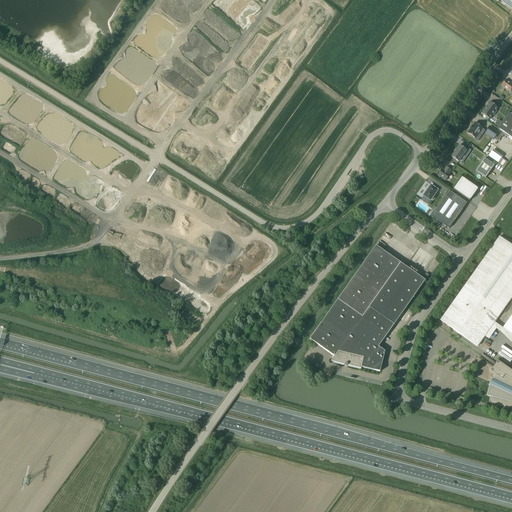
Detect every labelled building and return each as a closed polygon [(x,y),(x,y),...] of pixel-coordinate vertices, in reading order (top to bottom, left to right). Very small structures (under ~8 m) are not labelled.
[(511,0),(502,0),(502,2),(511,9),(511,8),(511,0)] [(501,85),(511,93),(511,84),(506,79),(501,85)] [(481,113),(490,119),(492,115),(493,116),(494,116),(493,116),(497,111),(496,110),(498,108),(490,102),(489,103),(489,104),(488,105),(487,105),(481,113)] [(511,114),(509,113),(498,128),(511,138),(511,114)] [(475,138),(482,128),(475,123),(472,127),(472,126),(470,129),(468,133),(475,138)] [(498,141),(502,133),(498,131),(494,139),(498,141)] [(458,162),(463,155),(466,157),(471,150),(468,148),(466,150),(459,145),(456,150),(456,149),(454,152),(451,157),(458,162)] [(501,157),(498,162),(504,167),(508,162),(501,157)] [(484,158),(476,171),(486,178),(494,165),(484,158)] [(445,181),(450,174),(449,174),(451,171),(446,167),(444,170),(442,169),(438,175),(445,181)] [(469,201),(478,189),(462,177),(453,189),(469,201)] [(449,189),(442,184),(438,190),(445,195),(449,189)] [(434,198),(436,195),(435,194),(437,191),(438,190),(437,190),(431,186),(431,185),(430,186),(428,189),(426,192),(423,196),(423,195),(423,196),(424,196),(430,201),(431,200),(430,200),(433,197),(434,198)] [(467,203),(449,190),(431,216),(449,228),(453,222),(453,223),(463,209),(462,209),(467,203)] [(394,236),(388,244),(404,256),(410,248),(394,236)] [(511,245),(499,236),(440,320),(477,346),(511,297),(511,245)] [(310,339),(334,356),(332,359),(334,362),(361,368),(361,367),(380,372),(385,351),(379,346),(425,280),(376,245),(310,339)] [(423,273),(427,263),(424,261),(419,271),(423,273)] [(511,314),(503,328),(511,334),(511,314)] [(495,352),(502,357),(506,352),(499,347),(495,352)] [(490,371),(496,375),(493,379),(492,379),(489,385),(490,385),(487,396),(491,397),(489,404),(511,409),(511,370),(498,360),(490,371)]
